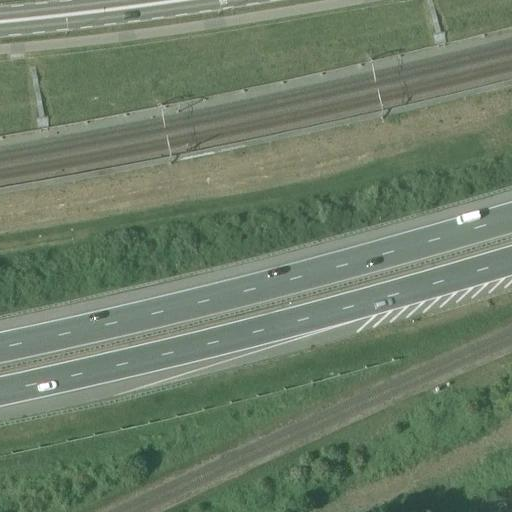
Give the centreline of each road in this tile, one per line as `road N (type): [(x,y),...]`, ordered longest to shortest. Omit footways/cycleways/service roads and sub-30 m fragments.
road 1 (motorway): [(0,391),(511,260)]
road 2 (motorway): [(511,218),(0,348)]
road 3 (track): [(0,251),(242,206),(511,139)]
road 4 (secondary): [(0,21),(189,0)]
